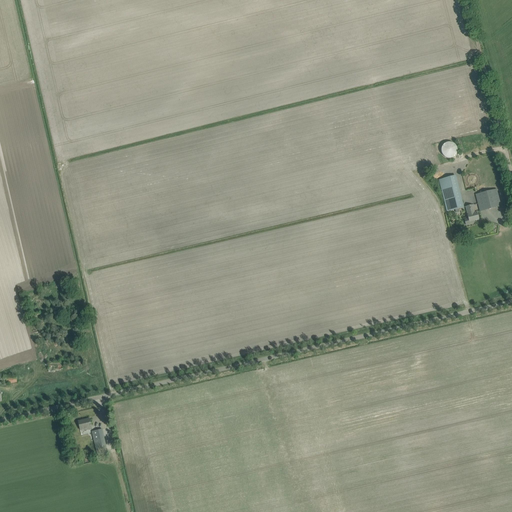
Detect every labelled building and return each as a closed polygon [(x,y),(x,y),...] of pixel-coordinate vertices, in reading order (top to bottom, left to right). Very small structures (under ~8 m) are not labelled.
[(441,150),(441,151),(441,152),(441,153),(442,153),(442,154),(442,155),(443,155),(443,156),(444,157),(445,157),(445,158),(446,158),(447,158),(448,159),(449,159),(450,159),(451,159),(451,158),(452,158),(453,158),(454,157),(455,156),(456,155),(456,154),(457,153),(457,152),(457,151),(457,150),(457,149),(457,148),(456,147),(456,146),(455,145),(454,144),(453,144),(452,143),(451,143),(450,143),(449,143),(448,143),(447,143),(446,143),(445,144),(444,144),(443,145),(442,146),(442,147),(442,148),(441,149),(441,150)] [(439,180),(447,212),(463,208),(455,176),(439,180)] [(495,190),(476,195),(480,212),(501,206),(497,190),(495,190)] [(473,205),(468,206),(466,207),(468,215),(467,215),(468,219),(465,220),(466,225),(474,223),(473,221),(474,221),(475,221),(479,220),(477,212),(475,213),(473,205)] [(63,369),(61,361),(47,364),(49,373),(63,369)] [(16,376),(0,379),(0,385),(17,382),(16,376)] [(78,422),(80,430),(87,429),(87,430),(92,429),(91,424),(89,419),(78,422)] [(92,432),(98,456),(107,453),(102,429),(92,432)]
